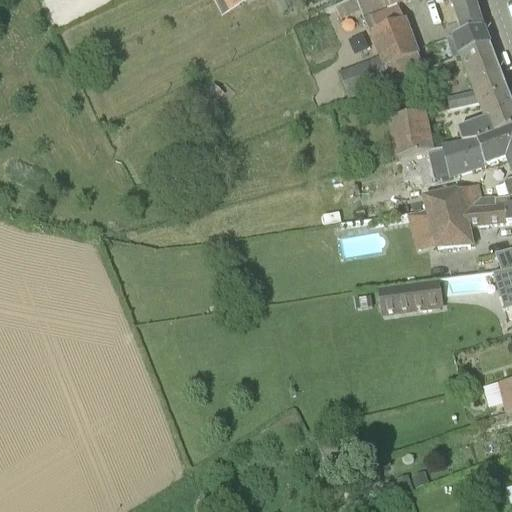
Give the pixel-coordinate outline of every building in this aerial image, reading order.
[(378,60),(383,72),(418,58),(419,58),(406,22),(403,23),(396,4),(405,0),(430,0),(432,3),(439,0),(448,0),(460,37),(483,29),(473,0),(362,0),(354,4),(359,14),(362,19),(363,19),(378,60)] [(452,63),(458,61),(459,61),(459,62),(490,49),(483,29),(460,37),(451,40),(446,42),(452,63)] [(509,97),(490,49),(459,62),(473,97),(447,102),(449,113),(477,107),(477,109),(482,108),(509,97)] [(390,86),(391,88),(425,75),(418,58),(383,72),(389,85),(390,86)] [(203,98),(212,106),(220,96),(211,89),(203,98)] [(457,133),(462,146),(463,150),(468,149),(511,133),(511,104),(509,97),(482,108),(477,109),(483,123),(457,133)] [(413,159),(413,160),(433,156),(433,155),(425,116),(387,123),(395,163),(413,159)] [(462,146),(445,149),(454,182),(486,173),(486,171),(505,164),(507,167),(511,165),(511,133),(468,149),(463,150),(462,146)] [(508,200),(495,202),(495,211),(511,209),(511,165),(507,167),(511,180),(511,181),(503,185),(508,200)] [(330,228),(354,222),(343,176),(319,182),(330,228)] [(479,202),(481,200),(478,188),(459,194),(464,213),(480,212),(479,202)] [(511,226),(511,209),(495,211),(480,212),(464,213),(459,194),(457,195),(422,203),(436,254),(473,250),(470,232),(506,229),(506,227),(511,226)] [(511,273),(511,253),(495,257),(502,274),(501,274),(502,275),(511,273)] [(442,312),(439,283),(377,292),(381,321),(442,312)] [(370,300),(354,302),(355,313),(372,310),(370,300)] [(511,414),(511,382),(496,386),(505,417),(511,414)] [(424,476),(411,480),(415,492),(428,487),(424,476)] [(395,483),(400,497),(412,493),(407,479),(395,483)]
